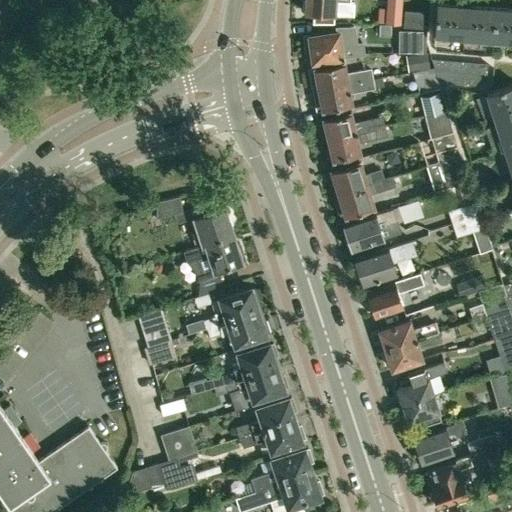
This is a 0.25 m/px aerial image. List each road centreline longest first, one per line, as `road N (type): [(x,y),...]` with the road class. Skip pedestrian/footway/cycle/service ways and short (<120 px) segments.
road 1 (primary): [(382,511),(247,99)]
road 2 (unclassified): [(0,227),(51,176),(102,148),(247,99)]
road 3 (unclassified): [(244,73),(89,120),(28,159),(0,188)]
